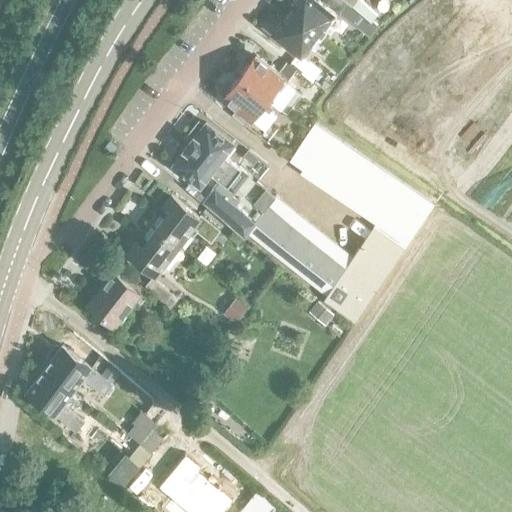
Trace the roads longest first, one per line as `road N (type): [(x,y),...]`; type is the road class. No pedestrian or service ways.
road 1 (tertiary): [(0,296),(43,180),(142,0)]
road 2 (unclassified): [(250,0),(76,222)]
road 3 (primary): [(0,150),(68,0)]
